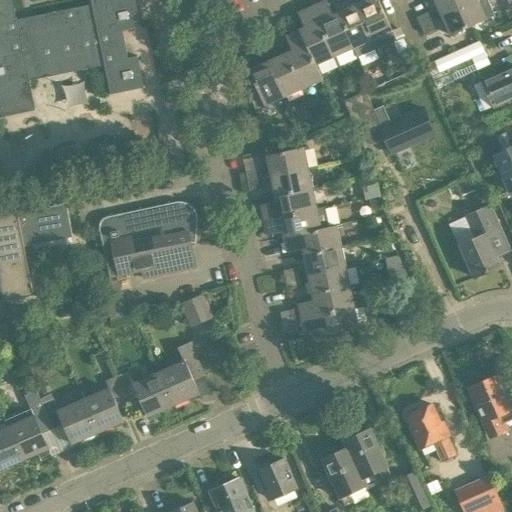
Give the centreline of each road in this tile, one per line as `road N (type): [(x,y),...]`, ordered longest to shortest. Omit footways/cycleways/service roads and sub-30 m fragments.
road 1 (residential): [(28,511),(290,396)]
road 2 (residential): [(290,396),(496,307),(511,310)]
road 3 (residential): [(290,396),(244,265)]
road 4 (residential): [(222,178),(200,46)]
